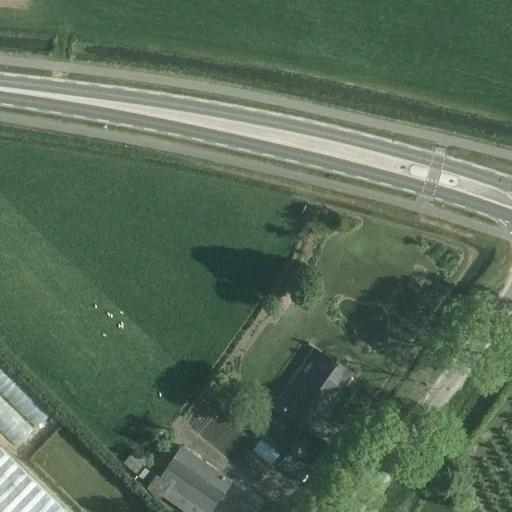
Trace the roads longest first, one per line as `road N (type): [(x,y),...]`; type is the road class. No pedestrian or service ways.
road 1 (primary): [(0,98),(310,159),(511,218)]
road 2 (primary): [(511,187),(315,131),(0,81)]
road 3 (unclassified): [(352,511),(511,290)]
